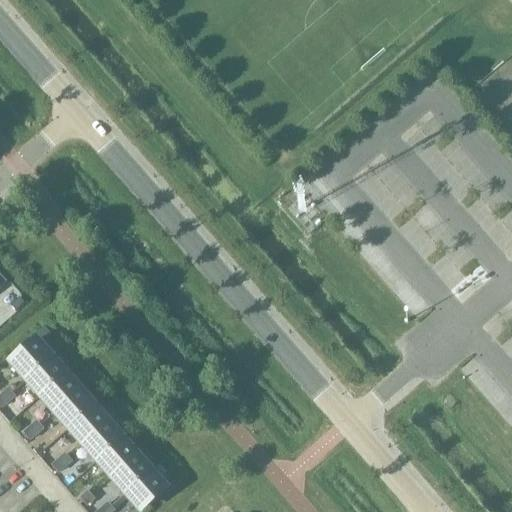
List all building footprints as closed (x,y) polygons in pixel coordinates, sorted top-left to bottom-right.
[(0,297),(12,287),(0,273),(0,297)] [(10,306),(16,312),(25,304),(19,298),(10,306)] [(45,329),(34,338),(37,341),(40,345),(51,336),(45,329)] [(10,365),(25,381),(52,358),(40,345),(37,341),(10,365)] [(25,381),(39,398),(66,374),(52,358),(25,381)] [(39,398),(53,414),(80,391),(66,374),(39,398)] [(8,391),(2,396),(8,403),(14,398),(8,391)] [(53,414),(68,431),(95,407),(80,391),(53,414)] [(68,431),(82,447),(109,424),(95,407),(68,431)] [(36,423),(30,429),(36,436),(42,430),(36,423)] [(82,447),(96,464),(123,440),(109,424),(82,447)] [(30,429),(24,434),(30,441),(36,436),(30,429)] [(96,464),(111,480),(138,456),(123,440),(96,464)] [(65,456),(59,461),(65,468),(71,463),(65,456)] [(111,480),(125,497),(152,473),(138,456),(111,480)] [(59,461),(53,467),(59,474),(65,468),(59,461)] [(152,473),(125,497),(128,499),(138,511),(140,511),(166,489),(152,473)] [(81,499),(87,506),(94,500),(87,493),(81,499)] [(128,499),(125,497),(111,509),(114,511),(128,499)]
